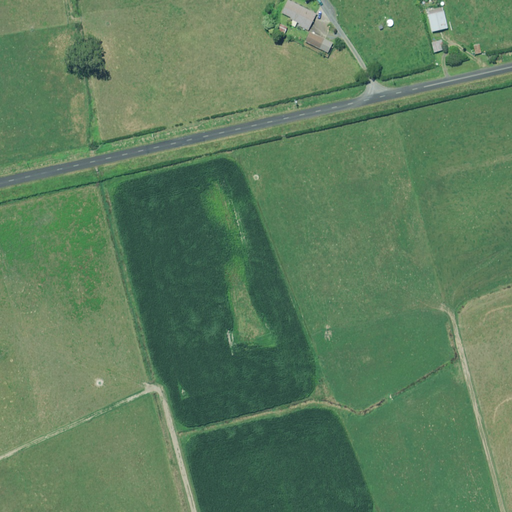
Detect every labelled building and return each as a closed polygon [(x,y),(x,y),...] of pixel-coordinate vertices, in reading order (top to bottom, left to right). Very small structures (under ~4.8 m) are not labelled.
[(317,14),(288,0),(282,14),(291,18),(291,19),(300,24),(299,26),(309,31),(317,14)] [(448,29),(443,7),(428,10),(432,32),(448,29)] [(290,28),(280,23),(274,35),(283,40),(290,28)] [(332,42),(311,32),(306,42),(327,53),(332,42)] [(441,51),(439,42),(432,43),(434,53),(441,51)] [(482,54),(480,44),(473,46),(476,55),(482,54)]
